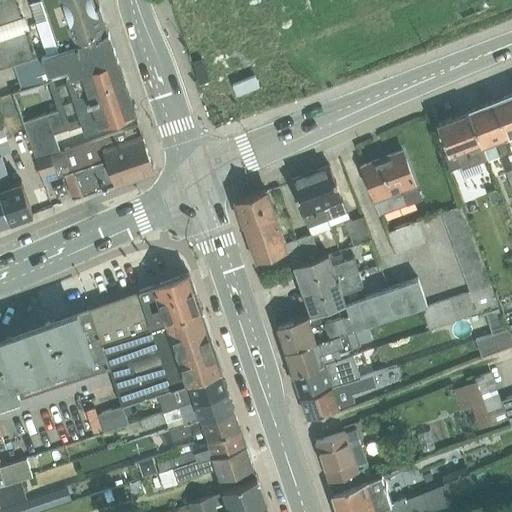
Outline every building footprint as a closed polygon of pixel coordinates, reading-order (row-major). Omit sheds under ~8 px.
[(0,69),(13,65),(107,34),(95,0),(85,0),(0,29),(0,69)] [(0,29),(85,0),(4,0),(0,2),(0,1),(0,29)] [(109,66),(117,62),(107,34),(13,65),(22,90),(48,82),(51,81),(49,72),(68,66),(71,74),(106,63),(109,66)] [(71,74),(51,81),(48,82),(58,112),(126,89),(117,62),(109,66),(106,63),(71,74)] [(69,137),(135,116),(126,89),(58,112),(46,115),(53,134),(67,130),(69,137)] [(502,137),(511,132),(511,95),(511,94),(488,103),(502,137)] [(502,137),(488,103),(464,113),(477,147),(502,137)] [(445,160),(477,147),(464,113),(432,126),(445,160)] [(46,115),(23,124),(36,161),(50,156),(60,153),(53,134),(46,115)] [(0,195),(10,224),(33,216),(21,181),(10,184),(1,157),(11,153),(3,129),(0,130),(0,195)] [(73,202),(150,176),(153,169),(143,139),(128,143),(124,131),(60,153),(50,156),(58,178),(65,176),(73,202)] [(372,202),(414,185),(399,150),(357,168),(372,202)] [(326,219),(347,211),(331,169),(309,177),(326,219)] [(326,219),(309,177),(289,185),(305,227),(326,219)] [(0,227),(10,224),(0,195),(0,227)] [(253,262),(283,251),(270,215),(239,226),(253,262)] [(345,222),(348,244),(365,241),(361,219),(345,222)] [(385,231),(393,254),(423,243),(415,220),(385,231)] [(299,290),(335,279),(327,254),(291,265),(299,290)] [(102,348),(201,314),(189,275),(90,310),(102,348)] [(299,290),(306,314),(342,303),(335,279),(299,290)] [(477,305),(490,305),(490,290),(478,290),(477,305)] [(467,291),(421,307),(429,330),(475,314),(467,291)] [(490,334),(474,338),(478,353),(509,346),(500,309),(485,313),(490,334)] [(0,406),(108,368),(102,348),(90,310),(0,341),(0,406)] [(121,406),(156,395),(221,373),(201,314),(102,348),(108,368),(121,406)] [(280,352),(314,341),(306,314),(272,324),(280,352)] [(280,352),(288,377),(322,367),(314,341),(280,352)] [(293,394),(328,384),(322,367),(288,377),(293,394)] [(163,413),(226,391),(221,373),(156,395),(163,413)] [(475,427),(505,418),(492,373),(451,385),(460,413),(470,410),(475,427)] [(303,420),(339,409),(332,388),(296,399),(303,420)] [(166,423),(169,430),(232,409),(226,391),(163,413),(140,421),(144,431),(166,423)] [(511,396),(501,400),(507,421),(511,419),(511,396)] [(128,425),(121,406),(97,414),(103,433),(128,425)] [(84,410),(92,433),(102,430),(94,407),(84,410)] [(195,445),(240,430),(232,409),(169,430),(159,434),(163,446),(192,436),(195,445)] [(160,473),(174,469),(245,446),(240,430),(195,445),(175,452),(177,458),(157,464),(160,473)] [(327,483),(357,473),(343,432),(313,442),(327,483)] [(219,479),(252,468),(245,446),(174,469),(177,483),(215,469),(219,479)] [(32,476),(26,459),(0,467),(0,487),(20,480),(32,476)] [(153,460),(139,464),(143,478),(157,474),(153,460)] [(27,501),(20,480),(0,487),(0,507),(1,509),(27,501)] [(227,511),(263,511),(267,511),(257,481),(221,493),(227,511)] [(327,496),(332,511),(367,511),(375,509),(364,482),(327,496)] [(68,487),(0,511),(45,511),(73,503),(68,487)] [(217,511),(213,497),(188,505),(190,511),(217,511)]
